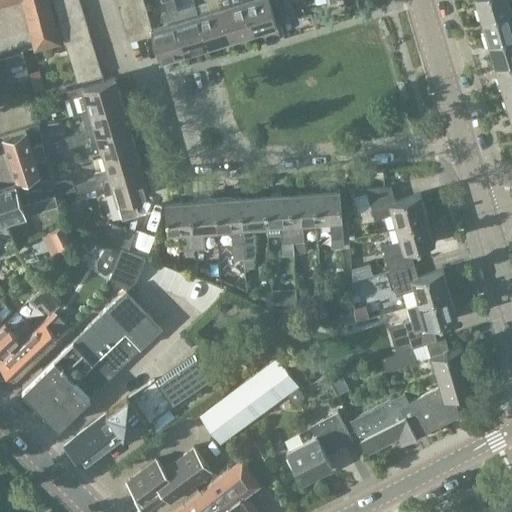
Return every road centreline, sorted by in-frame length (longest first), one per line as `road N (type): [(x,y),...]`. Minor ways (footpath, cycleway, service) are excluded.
road 1 (residential): [(462,142),(197,165),(174,90)]
road 2 (tertiary): [(349,511),(511,430)]
road 3 (residential): [(462,142),(419,0)]
road 4 (tertiary): [(95,511),(0,416)]
